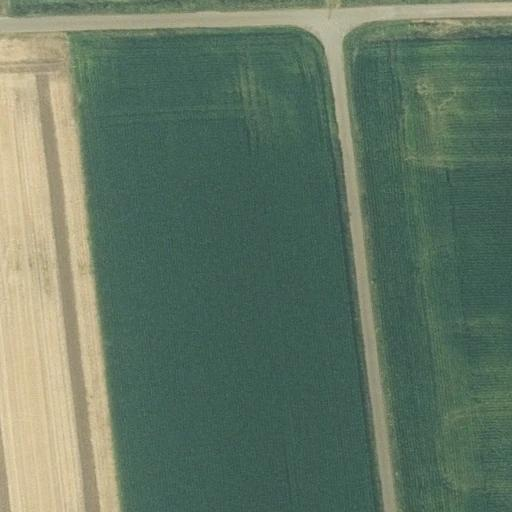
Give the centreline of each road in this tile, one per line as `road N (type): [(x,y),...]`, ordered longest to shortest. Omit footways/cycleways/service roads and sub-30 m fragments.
road 1 (unclassified): [(0,20),(329,10),(388,511)]
road 2 (track): [(329,10),(511,5)]
